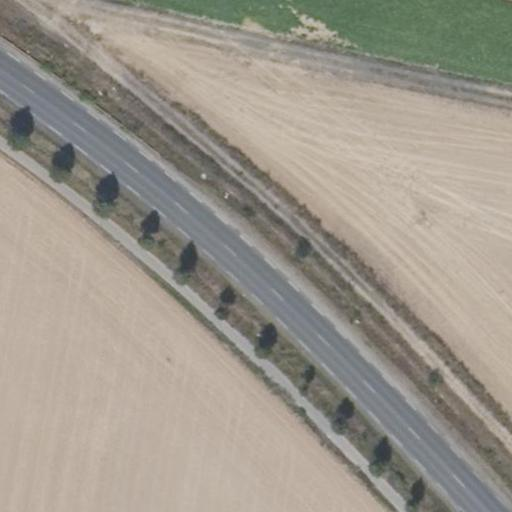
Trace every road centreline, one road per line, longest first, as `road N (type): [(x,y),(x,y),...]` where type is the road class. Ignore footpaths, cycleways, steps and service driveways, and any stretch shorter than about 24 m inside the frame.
road 1 (track): [(12,0),(102,60),(288,214),(511,444)]
road 2 (secondary): [(488,511),(278,292),(165,194),(0,72)]
road 3 (track): [(35,0),(511,91)]
